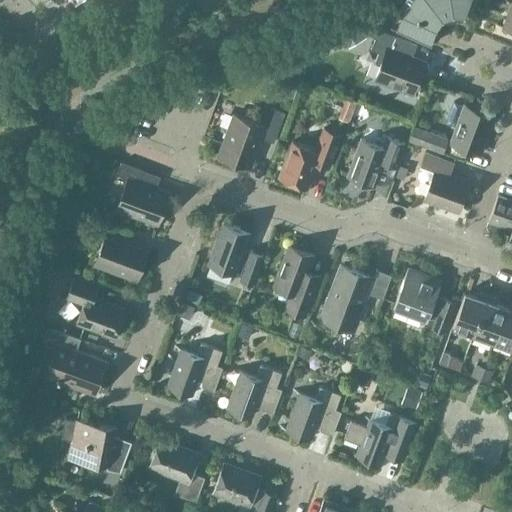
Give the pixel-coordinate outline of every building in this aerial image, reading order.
[(397,31),(431,44),(437,30),(442,21),(453,16),(465,17),(471,0),(406,0),(406,1),(411,5),(403,17),(397,31)] [(409,56),(408,52),(412,41),(379,29),(371,50),(379,52),(376,61),(377,64),(381,66),(376,79),(414,92),(425,62),(409,56)] [(454,102),(447,122),(458,127),(452,144),(479,154),(493,116),(466,106),(454,102)] [(219,155),(251,167),(261,138),(274,143),(285,113),(272,108),(266,126),(234,114),(219,155)] [(317,163),(329,168),(342,134),(324,127),(316,150),(293,142),(280,177),(308,188),(317,163)] [(413,129),(409,140),(442,153),(448,138),(425,129),(424,133),(413,129)] [(371,185),(374,187),(388,149),(361,139),(347,177),(364,183),(366,187),(371,185)] [(434,171),(425,198),(458,210),(468,183),(450,176),(454,163),(425,152),(420,166),(434,171)] [(121,162),(117,173),(128,178),(128,177),(141,182),(145,170),(121,162)] [(128,177),(128,178),(117,209),(158,224),(170,193),(128,177)] [(489,220),(501,224),(510,199),(498,195),(489,220)] [(511,229),(509,236),(511,237),(511,200),(510,199),(501,224),(511,228),(511,229)] [(244,251),(251,232),(224,222),(208,264),(235,274),(242,276),(240,281),(252,285),(263,255),(251,251),(250,253),(244,251)] [(107,233),(96,263),(138,279),(149,249),(107,233)] [(292,291),(285,308),(305,316),(317,284),(305,279),(314,255),(289,246),(275,285),(292,291)] [(323,312),(356,324),(368,293),(383,299),(392,275),(376,270),(374,277),(341,265),(323,312)] [(409,267),(394,307),(428,319),(426,325),(444,332),(455,302),(443,297),(442,300),(436,298),(442,280),(409,267)] [(76,323),(116,338),(126,309),(95,298),(100,283),(75,274),(66,298),(83,304),(76,323)] [(453,325),(474,333),(488,296),(482,294),(478,296),(477,297),(465,293),(453,325)] [(474,333),(495,341),(507,308),(496,304),(496,303),(494,298),(488,296),(474,333)] [(495,341),(511,347),(511,310),(507,308),(495,341)] [(49,327),(44,339),(57,344),(46,375),(95,394),(107,362),(77,350),(81,339),(49,327)] [(197,354),(182,349),(168,386),(193,395),(198,380),(202,381),(203,387),(214,391),(223,367),(218,365),(223,350),(202,342),(197,354)] [(439,363),(448,366),(451,357),(449,353),(444,351),(439,363)] [(472,375),(481,378),(485,366),(477,363),(472,375)] [(227,408),(252,417),(258,402),(262,403),(262,408),(274,413),(283,389),(277,387),(282,372),(261,364),(257,376),(241,371),(227,408)] [(485,366),(481,378),(489,381),(493,369),(485,366)] [(316,398),(300,392),(286,430),(311,439),(317,424),(321,425),(321,430),(333,435),(342,411),(336,409),(341,394),(320,386),(316,398)] [(344,439),(360,445),(356,456),(381,465),(387,450),(391,451),(391,456),(403,461),(417,422),(390,412),(386,424),(370,418),(367,426),(351,420),(344,439)] [(115,435),(116,428),(70,419),(70,420),(75,421),(68,457),(108,465),(107,469),(121,472),(132,442),(115,435)] [(175,494),(196,501),(205,478),(192,473),(199,453),(160,439),(149,467),(180,478),(175,494)] [(224,463),(214,491),(250,504),(257,507),(255,511),(270,511),(277,495),(263,490),(263,491),(256,488),(260,476),(224,463)] [(342,511),(344,507),(324,500),(318,511),(342,511)] [(90,501),(85,511),(66,511),(61,510),(60,511),(62,511),(109,511),(111,509),(90,501)]
